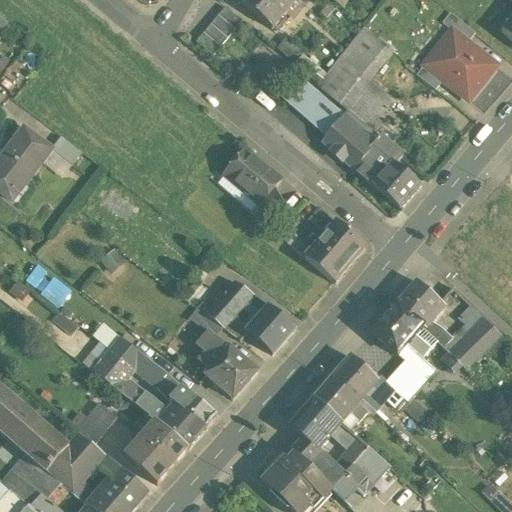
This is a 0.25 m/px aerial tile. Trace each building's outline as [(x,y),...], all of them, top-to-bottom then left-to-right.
[(297,0),(245,0),(241,6),(271,32),(297,0)] [(225,9),(196,44),(213,58),(242,23),(225,9)] [(475,35),(450,15),(442,25),(452,33),(467,45),(475,35)] [(0,18),(0,39),(10,27),(0,18)] [(511,20),(502,33),(511,42),(511,20)] [(393,55),(364,31),(318,88),(335,103),(359,75),(370,83),(393,55)] [(467,45),(452,33),(434,55),(447,65),(437,77),(437,78),(443,83),(468,102),(496,68),(467,45)] [(285,41),(277,51),(295,67),(304,57),(285,41)] [(325,78),(308,63),(301,72),(318,86),(325,78)] [(437,77),(424,67),(416,77),(435,92),(443,83),(437,78),(437,77)] [(370,83),(359,75),(335,103),(348,114),(364,127),(388,98),(370,83)] [(302,80),(293,90),(287,86),(278,96),(300,115),(317,95),(302,80)] [(317,95),(300,115),(326,138),(343,118),(317,95)] [(380,141),(348,114),(345,119),(376,146),(380,141)] [(326,138),(321,145),(332,154),(331,155),(332,156),(333,155),(341,162),(341,163),(342,165),(343,164),(353,173),(376,146),(345,119),(343,118),(326,138)] [(25,130),(0,162),(0,193),(13,204),(35,175),(51,152),(52,151),(51,151),(25,130)] [(81,155),(61,139),(51,151),(52,151),(51,152),(71,167),(81,155)] [(376,146),(353,173),(373,190),(373,189),(374,189),(394,166),(396,167),(402,159),(381,141),(380,141),(376,146)] [(280,182),(246,153),(225,178),(259,207),(274,189),(280,182)] [(394,166),(374,189),(399,211),(420,188),(396,167),(394,166)] [(259,207),(252,215),(264,225),(280,207),(274,189),(259,207)] [(292,218),(276,237),(287,246),(295,237),(303,227),(292,218)] [(336,224),(312,252),(304,244),(296,254),(334,286),(365,249),(336,224)] [(304,244),(295,237),(287,246),(296,254),(304,244)] [(114,253),(101,263),(108,272),(122,262),(114,253)] [(43,295),(61,309),(74,292),(56,278),(43,295)] [(417,283),(397,306),(422,328),(427,323),(441,305),(417,283)] [(237,285),(218,306),(232,320),(234,318),(248,303),(253,296),(237,285)] [(269,308),(253,296),(248,303),(263,315),(269,308)] [(204,303),(197,310),(207,318),(213,310),(204,303)] [(232,320),(218,306),(213,310),(207,318),(222,331),(232,320)] [(422,328),(397,306),(371,335),(397,358),(397,357),(422,330),(422,328)] [(249,332),(246,335),(247,336),(272,356),(294,330),(269,308),(249,332)] [(451,341),(443,350),(449,356),(451,358),(476,334),(464,323),(474,312),(470,308),(457,322),(464,328),(451,341)] [(207,318),(197,310),(196,311),(188,321),(208,335),(209,334),(216,339),(222,331),(207,318)] [(474,312),(464,323),(476,334),(486,324),(474,312)] [(249,332),(234,318),(232,320),(222,331),(240,344),(247,336),(246,335),(249,332)] [(441,331),(427,323),(422,328),(422,330),(437,344),(442,350),(443,350),(451,341),(441,331)] [(476,334),(451,358),(460,366),(471,375),(505,340),(486,324),(476,334)] [(422,330),(397,357),(404,363),(406,362),(414,369),(421,359),(423,360),(437,344),(422,330)] [(216,339),(209,334),(208,335),(199,346),(209,354),(205,358),(210,363),(207,366),(211,370),(230,350),(216,339)] [(165,378),(120,342),(111,354),(132,371),(138,376),(156,390),(165,378)] [(256,374),(230,350),(211,370),(205,376),(232,402),(256,374)] [(111,354),(94,374),(116,392),(125,382),(132,371),(111,354)] [(449,356),(441,365),(452,375),(460,366),(451,358),(449,356)] [(351,358),(330,382),(358,405),(378,383),(351,358)] [(414,369),(406,362),(404,363),(386,384),(408,405),(437,373),(423,360),(421,359),(414,369)] [(181,390),(165,378),(156,390),(169,403),(181,390)] [(141,393),(125,382),(116,392),(132,405),(141,393)] [(358,405),(330,382),(313,401),(341,426),(354,410),(358,413),(361,410),(357,406),(358,405)] [(0,435),(25,457),(45,475),(66,492),(89,510),(90,509),(99,498),(85,485),(105,460),(93,450),(78,438),(69,449),(0,387),(0,435)] [(217,419),(181,390),(169,403),(178,408),(206,432),(217,419)] [(163,410),(141,393),(132,405),(157,425),(161,428),(168,420),(163,410)] [(313,401),(289,429),(303,442),(295,450),(312,466),(308,470),(331,491),(345,505),(358,492),(347,482),(343,478),(333,469),(317,453),(316,454),(341,426),(313,401)] [(79,430),(75,435),(78,438),(93,450),(117,420),(99,405),(86,421),(79,430)] [(206,432),(178,408),(168,420),(161,428),(188,451),(206,432)] [(86,421),(80,415),(72,425),(79,430),(86,421)] [(188,451),(161,428),(157,425),(126,461),(157,487),(188,451)] [(355,444),(348,452),(348,453),(333,469),(343,478),(354,467),(368,451),(357,441),(355,443),(355,444)] [(312,466),(295,450),(292,454),(296,457),(308,470),(312,466)] [(389,470),(368,451),(354,467),(374,486),(389,470)] [(291,454),(261,485),(289,511),(305,511),(310,508),(313,511),(331,491),(308,470),(296,457),(292,454),(291,454)] [(25,457),(11,475),(14,477),(4,488),(14,496),(29,509),(30,510),(40,499),(51,509),(66,492),(45,475),(25,457)] [(105,460),(85,485),(99,498),(121,473),(105,460)] [(374,486),(354,467),(343,478),(347,482),(358,492),(364,498),(374,486)] [(99,498),(90,509),(93,511),(134,511),(149,496),(121,473),(99,498)] [(14,496),(0,511),(26,511),(29,509),(14,496)] [(54,511),(51,509),(40,499),(30,510),(32,511),(54,511)]
